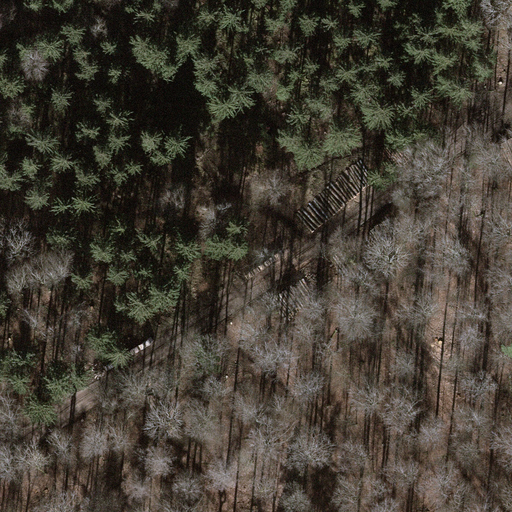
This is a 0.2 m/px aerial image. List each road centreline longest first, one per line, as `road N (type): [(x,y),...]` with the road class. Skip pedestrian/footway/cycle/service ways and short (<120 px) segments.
road 1 (track): [(511,123),(475,129),(0,467)]
road 2 (track): [(0,227),(264,181),(341,146),(491,116)]
